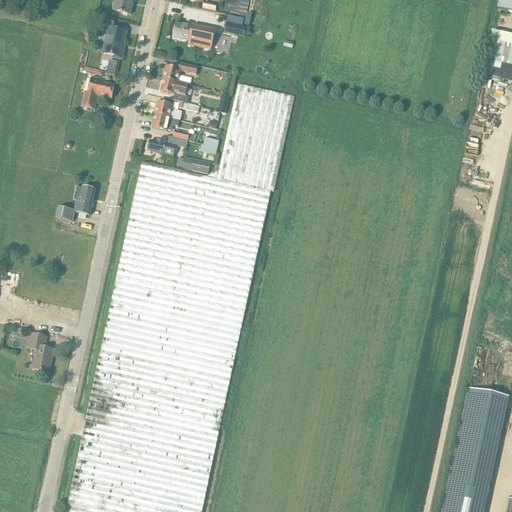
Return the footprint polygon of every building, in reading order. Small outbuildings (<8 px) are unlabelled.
[(116,0),(114,12),(130,15),(128,14),(131,3),(133,3),(133,0),(116,0)] [(226,0),(225,9),(240,12),(247,14),(250,1),(243,0),(226,0)] [(511,0),(498,0),(496,10),(497,10),(511,13),(511,0)] [(216,13),(217,6),(205,4),(204,11),(216,13)] [(511,13),(496,10),(481,77),(511,84),(511,13)] [(98,25),(96,31),(103,33),(104,26),(113,28),(115,20),(99,17),(97,24),(98,25)] [(224,33),(234,35),(244,37),(246,28),(227,23),(224,33)] [(192,28),(176,25),(173,38),(189,41),(188,45),(211,50),(215,32),(192,27),(192,28)] [(104,54),(111,56),(121,58),(121,57),(119,57),(122,45),(123,46),(126,33),(110,29),(104,54)] [(88,62),(96,64),(98,56),(90,54),(88,62)] [(109,61),(107,73),(106,75),(107,75),(115,77),(118,63),(109,61)] [(164,81),(177,84),(180,72),(196,76),(198,69),(178,64),(177,70),(167,68),(164,81)] [(85,68),(84,73),(101,77),(102,73),(85,68)] [(82,108),(85,108),(95,110),(98,97),(112,100),(114,87),(100,83),(101,80),(92,79),(89,93),(86,93),(82,108)] [(174,96),(174,95),(186,98),(189,86),(177,84),(164,81),(161,93),(174,96)] [(114,289),(83,437),(66,511),(202,511),(271,193),(274,194),(295,98),(239,86),(219,172),(208,176),(202,176),(152,166),(142,164),(114,289)] [(158,103),(156,116),(171,119),(170,120),(180,122),(182,113),(172,111),(173,107),(158,103)] [(180,103),(179,110),(198,114),(199,108),(188,105),(180,103)] [(156,116),(153,129),(166,132),(167,131),(172,132),(173,126),(178,127),(180,122),(170,120),(171,119),(156,116)] [(211,121),(208,126),(215,130),(217,125),(211,121)] [(188,143),(190,136),(174,132),(172,140),(188,143)] [(204,147),(218,149),(219,143),(206,139),(204,147)] [(147,151),(165,155),(173,157),(176,146),(167,144),(168,143),(158,140),(157,143),(150,141),(147,151)] [(218,149),(204,147),(202,154),(216,157),(218,149)] [(211,164),(194,160),(184,158),(182,171),(191,172),(208,176),(209,172),(213,172),(213,169),(210,168),(211,164)] [(56,220),(63,221),(72,223),(74,213),(90,217),(95,191),(77,187),(73,202),(76,202),(74,212),(58,209),(56,220)] [(32,370),(39,372),(49,374),(49,373),(47,373),(50,360),(52,360),(54,351),(44,349),(47,338),(32,335),(29,351),(36,353),(32,370)] [(448,486),(441,511),(483,511),(487,495),(509,398),(468,390),(448,486)]
